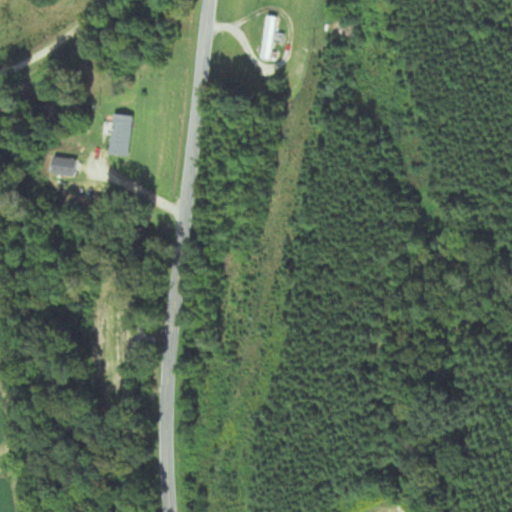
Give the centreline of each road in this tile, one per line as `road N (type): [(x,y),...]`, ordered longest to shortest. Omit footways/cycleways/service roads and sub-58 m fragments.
road 1 (secondary): [(168,511),(167,379),(209,0)]
road 2 (residential): [(0,74),(108,0)]
